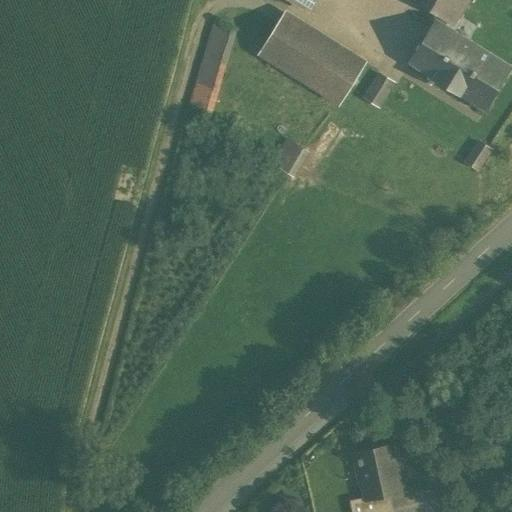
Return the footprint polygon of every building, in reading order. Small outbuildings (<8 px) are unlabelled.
[(314,0),(291,0),(308,11),(314,0)] [(465,0),(413,0),(435,14),(432,18),(435,20),(452,31),(459,19),(455,16),(465,0)] [(216,16),(193,102),(217,108),(239,22),(216,16)] [(452,31),(435,20),(409,60),(483,108),(509,67),(452,31)] [(359,72),(279,21),(260,51),(340,102),(350,86),(359,72)] [(378,73),(364,95),(377,104),(391,81),(378,73)] [(298,172),(311,145),(288,134),(275,161),(298,172)] [(485,166),(493,142),(477,137),(469,160),(485,166)] [(390,446),(353,454),(364,496),(365,499),(389,493),(406,489),(402,471),(396,472),(390,446)] [(389,493),(365,499),(364,496),(348,501),(350,511),(387,511),(393,511),(389,493)]
